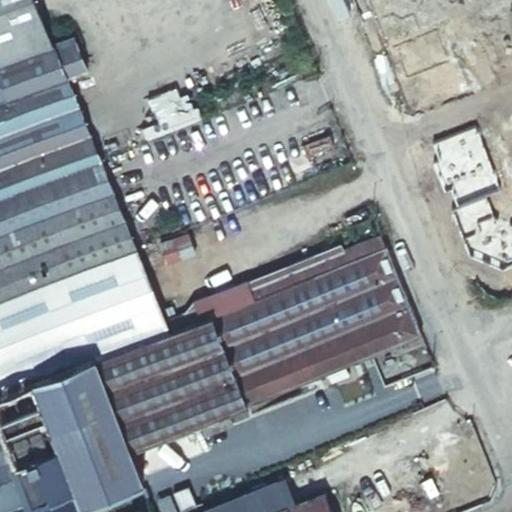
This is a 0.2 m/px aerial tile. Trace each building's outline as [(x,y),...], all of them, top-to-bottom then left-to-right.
[(0,0),(0,429),(25,492),(30,503),(70,487),(31,377),(88,354),(91,363),(156,338),(158,340),(169,335),(163,320),(66,73),(85,66),(73,36),(54,44),(36,0),(0,0)] [(167,265),(197,253),(188,232),(158,244),(167,265)] [(70,487),(78,506),(143,482),(141,476),(130,448),(200,421),(205,434),(233,422),(228,409),(371,354),(422,334),(383,235),(342,250),(339,243),(192,301),(180,315),(163,320),(169,335),(158,340),(156,338),(91,363),(88,354),(31,377),(70,487)] [(437,371),(422,334),(371,354),(386,392),(437,371)] [(130,448),(141,476),(210,448),(205,434),(200,421),(130,448)] [(0,502),(25,492),(0,429),(0,502)] [(203,509),(204,511),(269,511),(288,505),(279,479),(203,509)] [(80,511),(78,506),(70,487),(30,503),(25,492),(0,502),(0,511),(80,511)] [(334,511),(326,491),(288,505),(269,511),(334,511)] [(108,511),(102,497),(78,506),(80,511),(108,511)]
